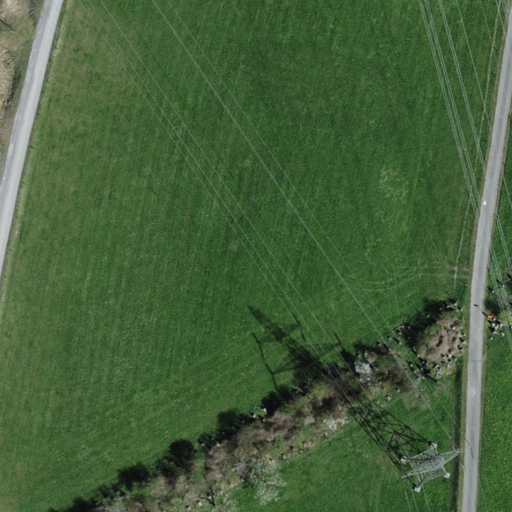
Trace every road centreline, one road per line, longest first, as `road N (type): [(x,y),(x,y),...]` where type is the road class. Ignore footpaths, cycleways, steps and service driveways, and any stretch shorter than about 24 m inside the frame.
road 1 (unclassified): [(468,511),(487,209),(511,49)]
road 2 (unclassified): [(0,233),(50,0)]
